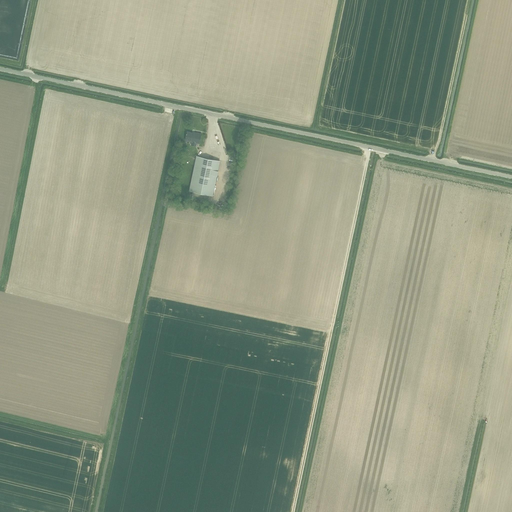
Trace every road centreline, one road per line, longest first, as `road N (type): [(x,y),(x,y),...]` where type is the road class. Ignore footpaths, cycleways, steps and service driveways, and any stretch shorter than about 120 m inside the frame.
road 1 (unclassified): [(511,177),(0,69)]
road 2 (track): [(370,147),(293,511)]
road 3 (track): [(461,511),(511,275)]
road 4 (track): [(132,323),(91,511)]
road 5 (unknown): [(433,160),(467,15)]
